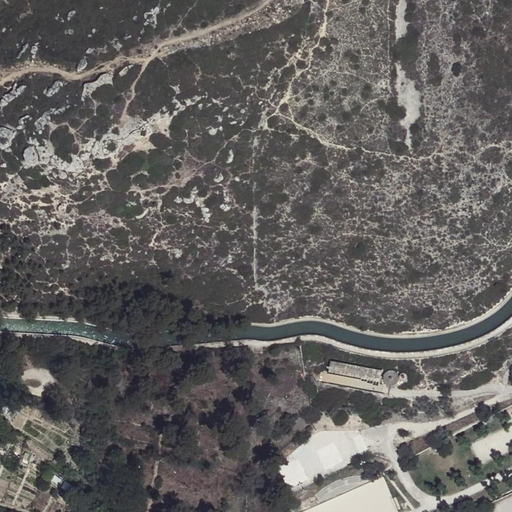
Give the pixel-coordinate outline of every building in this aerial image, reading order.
[(249,351),(260,352),(261,344),(250,343),(249,351)] [(330,362),(328,373),(378,382),(380,371),(330,362)] [(391,387),(395,385),(398,382),(399,379),(398,375),(395,372),(392,370),(388,371),(385,373),(383,376),(382,380),(384,384),(387,386),(391,387)] [(25,460),(28,455),(22,452),(19,457),(25,460)] [(60,488),(63,482),(58,479),(55,485),(60,488)]
